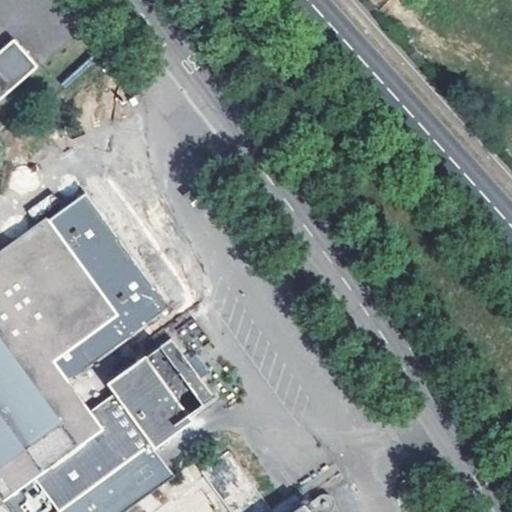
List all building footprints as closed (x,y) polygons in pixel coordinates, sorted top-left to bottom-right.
[(0,97),(37,66),(13,39),(0,50),(0,97)] [(45,116),(42,110),(29,119),(32,124),(45,116)] [(0,250),(0,498),(3,502),(107,428),(71,382),(172,310),(96,204),(85,188),(0,250)] [(107,428),(3,502),(9,511),(125,511),(176,475),(157,449),(194,424),(190,418),(216,400),(195,370),(173,340),(110,384),(130,412),(107,428)] [(286,511),(317,511),(306,497),(286,511)]
